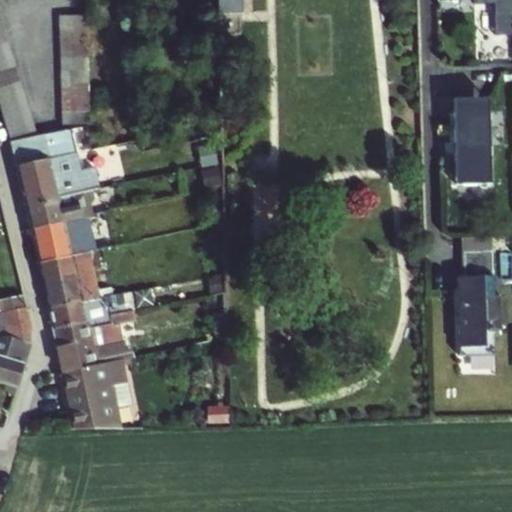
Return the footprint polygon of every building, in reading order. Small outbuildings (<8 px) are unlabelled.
[(218,0),(220,25),(241,24),(240,0),(218,0)] [(61,18),(61,32),(88,33),(87,18),(61,18)] [(511,41),(511,24),(503,24),(503,41),(511,41)] [(61,32),(61,47),(89,47),(88,33),(61,32)] [(8,43),(0,45),(0,61),(12,57),(8,43)] [(61,47),(61,62),(89,62),(89,47),(61,47)] [(0,61),(0,75),(16,70),(12,57),(0,61)] [(61,62),(61,74),(90,74),(89,62),(61,62)] [(16,70),(0,75),(0,87),(20,82),(16,70)] [(90,74),(61,74),(61,86),(90,86),(90,74)] [(20,82),(0,87),(0,102),(24,95),(20,82)] [(61,86),(61,100),(91,100),(90,86),(61,86)] [(24,95),(0,102),(0,105),(3,115),(28,108),(24,95)] [(449,100),(449,113),(485,112),(485,98),(449,100)] [(91,100),(61,100),(61,114),(91,114),(91,100)] [(3,115),(7,129),(33,122),(28,108),(3,115)] [(485,112),(449,113),(450,186),(481,185),(481,184),(485,184),(485,177),(486,177),(485,112)] [(91,114),(61,114),(61,127),(86,128),(92,127),(91,114)] [(38,138),(33,122),(7,129),(12,144),(38,138)] [(53,136),(54,152),(74,150),(73,135),(53,136)] [(12,144),(26,209),(88,196),(99,194),(95,173),(80,176),(53,180),(52,172),(78,167),(76,155),(49,161),(44,137),(38,138),(12,144)] [(53,180),(80,176),(78,167),(52,172),(53,180)] [(26,209),(31,231),(93,217),(91,206),(98,199),(88,196),(26,209)] [(93,217),(31,231),(37,264),(86,253),(90,252),(117,247),(116,240),(108,241),(106,231),(85,236),(82,223),(94,220),(93,217)] [(206,278),(225,274),(225,244),(203,246),(206,278)] [(486,251),(458,252),(458,277),(451,277),(452,356),(488,355),(487,329),(478,329),(478,297),(487,296),(486,251)] [(86,253),(37,264),(47,311),(100,300),(108,298),(107,291),(94,294),(86,253)] [(225,274),(206,278),(210,297),(225,294),(225,274)] [(47,311),(51,331),(84,323),(85,330),(108,325),(107,317),(120,315),(118,306),(101,309),(100,300),(47,311)] [(54,341),(61,372),(117,361),(126,359),(124,350),(119,351),(113,324),(130,321),(129,313),(120,315),(107,317),(108,325),(85,330),(84,323),(51,331),(54,341)] [(4,335),(5,337),(9,355),(25,359),(29,344),(4,335)] [(0,352),(9,355),(5,337),(0,337),(0,352)] [(0,384),(6,386),(16,389),(22,367),(0,360),(0,384)] [(74,431),(119,431),(115,410),(111,390),(123,387),(117,361),(61,372),(74,431)] [(16,389),(6,386),(4,393),(14,396),(16,389)] [(111,390),(115,410),(128,407),(123,387),(111,390)] [(227,428),(226,387),(213,387),(214,428),(227,428)]
